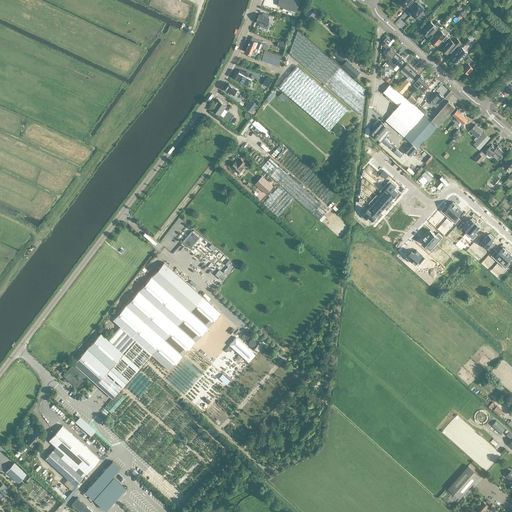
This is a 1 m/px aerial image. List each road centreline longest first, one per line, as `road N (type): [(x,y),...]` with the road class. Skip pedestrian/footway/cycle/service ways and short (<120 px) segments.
road 1 (tertiary): [(0,373),(212,94),(255,0)]
road 2 (track): [(0,215),(38,235),(189,34),(203,0)]
road 3 (tertiary): [(484,106),(387,23)]
